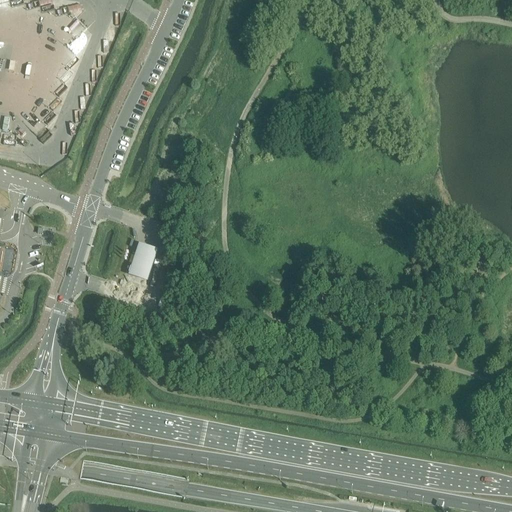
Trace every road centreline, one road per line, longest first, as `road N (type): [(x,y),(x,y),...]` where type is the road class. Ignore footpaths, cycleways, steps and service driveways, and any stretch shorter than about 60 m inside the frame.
road 1 (primary): [(44,434),(509,511)]
road 2 (primary): [(511,488),(49,405)]
road 3 (unclassified): [(92,206),(179,0)]
road 4 (unclassified): [(53,340),(92,206)]
